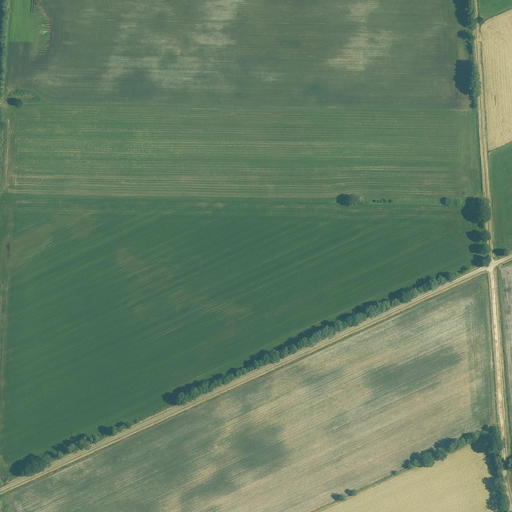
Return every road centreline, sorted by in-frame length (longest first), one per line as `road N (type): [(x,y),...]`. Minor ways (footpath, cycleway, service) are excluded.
road 1 (residential): [(0,490),(511,255)]
road 2 (track): [(472,0),(511,510)]
